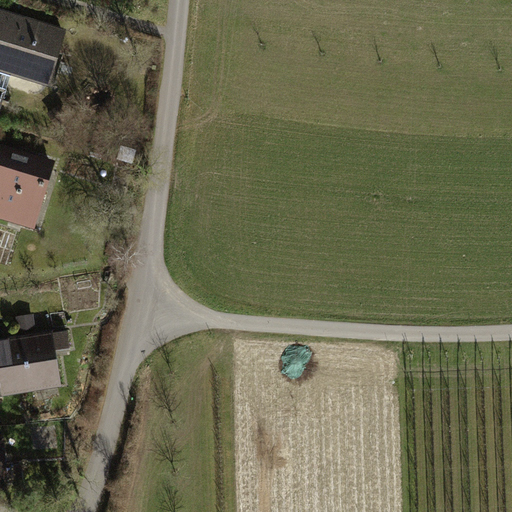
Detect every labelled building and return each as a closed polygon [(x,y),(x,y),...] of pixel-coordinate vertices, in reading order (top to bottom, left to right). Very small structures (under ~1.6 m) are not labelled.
[(68,30),(0,8),(0,73),(11,77),(50,89),(68,30)] [(0,113),(11,77),(0,73),(0,113)] [(0,218),(33,229),(55,159),(28,151),(0,141),(0,218)] [(17,316),(19,334),(37,331),(34,313),(17,316)] [(52,331),(51,329),(37,331),(19,334),(0,336),(0,392),(59,384),(54,349),(70,347),(68,329),(52,331)]
